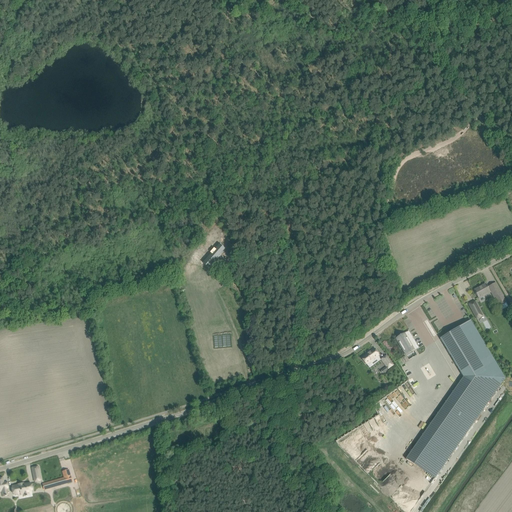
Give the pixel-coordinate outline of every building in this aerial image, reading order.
[(211,255),(203,264),(208,268),(216,259),(215,258),(220,253),(224,249),(220,245),(216,250),(217,251),(213,256),(211,255)] [(474,290),(477,295),(478,298),(483,295),(484,296),(491,292),(487,287),(486,284),(474,290)] [(498,287),(491,291),(499,306),(506,303),(498,287)] [(474,301),(467,304),(476,320),(482,317),(474,301)] [(463,377),(405,459),(434,479),(505,379),(470,320),(440,338),(463,377)] [(419,348),(411,335),(409,336),(407,332),(401,335),(402,336),(396,339),(406,356),(419,348)] [(367,355),(362,358),(366,364),(370,361),(372,363),(379,358),(378,356),(378,355),(374,349),(366,354),(367,355)] [(394,365),(387,355),(380,360),(386,367),(380,371),(382,374),(388,370),(394,365)] [(403,391),(410,401),(415,398),(408,388),(403,391)] [(18,475),(33,471),(32,466),(17,470),(18,475)] [(0,489),(1,489),(3,496),(8,495),(6,488),(8,488),(7,481),(3,482),(2,478),(0,478),(0,489)] [(43,484),(44,489),(66,483),(65,478),(43,484)] [(21,484),(12,486),(13,491),(16,490),(17,494),(23,493),(23,496),(29,495),(28,491),(32,491),(30,484),(21,485),(21,484)] [(43,492),(37,493),(39,505),(45,504),(43,492)]
